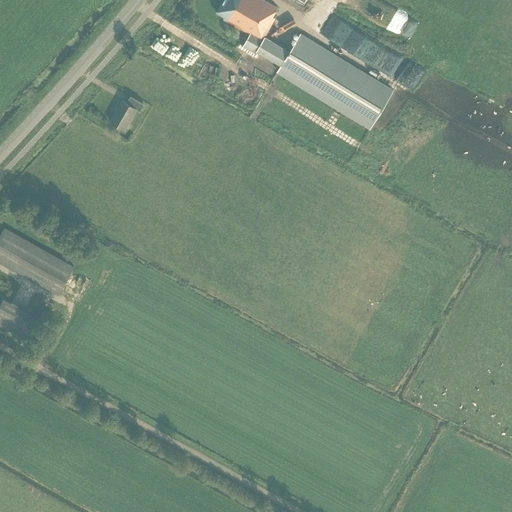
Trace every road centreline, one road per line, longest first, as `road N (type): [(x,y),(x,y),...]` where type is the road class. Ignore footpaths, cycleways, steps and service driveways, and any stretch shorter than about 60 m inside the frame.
road 1 (unclassified): [(258,511),(0,353)]
road 2 (secondary): [(0,156),(135,0)]
